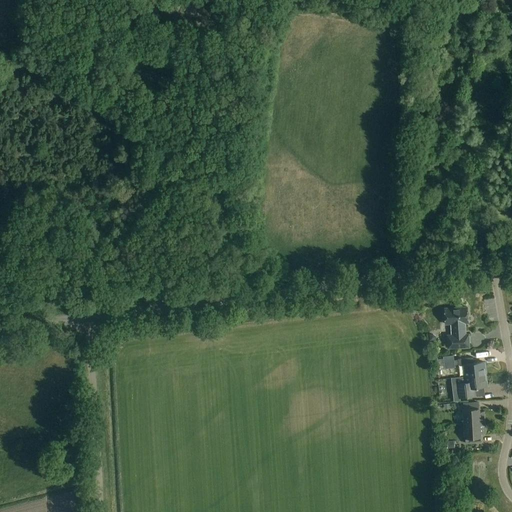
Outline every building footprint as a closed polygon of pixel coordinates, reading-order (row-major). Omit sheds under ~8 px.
[(495,302),(486,303),(488,323),(497,322),(495,302)] [(465,335),(465,324),(468,324),(467,308),(444,309),(445,325),(452,325),(452,336),(447,336),(448,349),(469,348),(468,335),(465,335)] [(465,377),(486,375),(484,363),(474,364),(473,358),(458,360),(459,366),(464,365),(465,377)] [(486,375),(465,377),(466,384),(459,385),(460,399),(486,396),(485,387),(487,387),(486,375)] [(464,424),(485,423),(484,413),(479,413),(479,404),(463,405),(464,424)] [(485,423),(464,424),(466,444),(481,443),(480,434),(485,434),(485,423)]
